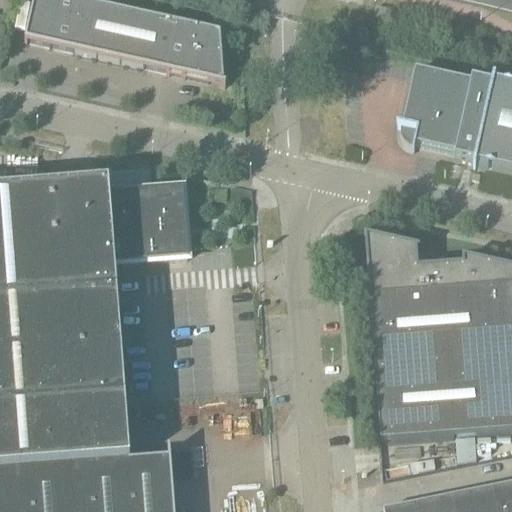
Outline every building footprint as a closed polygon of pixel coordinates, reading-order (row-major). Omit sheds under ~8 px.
[(224,90),(219,36),(57,0),(33,0),(23,45),(208,86),(224,90)] [(376,19),(385,21),(388,10),(378,8),(376,19)] [(511,91),(493,87),(493,86),(490,85),(490,88),(470,84),(469,88),(414,75),(401,130),(397,129),(396,131),(415,135),(412,151),(411,154),(413,154),(413,150),(453,159),(452,163),(472,167),(471,170),(474,171),(475,169),(511,177),(511,91)] [(472,176),(470,182),(478,184),(479,177),(472,176)] [(0,415),(123,406),(124,406),(123,404),(113,272),(113,268),(186,262),(186,253),(181,193),(108,199),(108,195),(107,190),(87,192),(7,198),(0,198),(0,415)] [(511,272),(461,261),(461,269),(416,273),(415,253),(418,254),(418,252),(363,240),(362,242),(363,242),(379,447),(511,436),(511,272)] [(124,412),(124,406),(123,406),(0,415),(0,511),(172,511),(168,453),(166,453),(167,464),(128,467),(124,412)] [(511,511),(511,487),(492,492),(496,511),(511,511)] [(496,511),(492,492),(464,498),(467,511),(496,511)] [(437,503),(438,511),(467,511),(464,498),(437,503)] [(438,511),(437,503),(409,509),(409,511),(438,511)]
